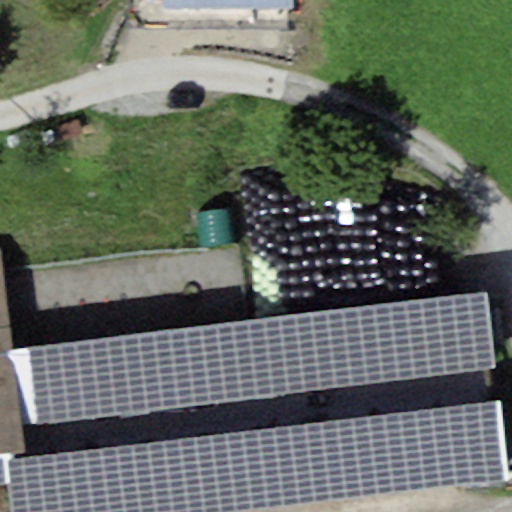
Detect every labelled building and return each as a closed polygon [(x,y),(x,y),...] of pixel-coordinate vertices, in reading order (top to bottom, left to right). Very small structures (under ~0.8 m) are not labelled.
[(296,0),(127,0),(128,12),(297,12),(296,0)] [(297,12),(128,12),(128,28),(296,28),(297,12)] [(3,247),(0,247),(0,483),(8,483),(5,458),(27,455),(23,428),(15,351),(3,247)] [(485,293),(15,351),(23,428),(495,370),(485,293)] [(501,399),(27,455),(5,458),(8,483),(12,511),(267,511),(511,483),(501,399)]
